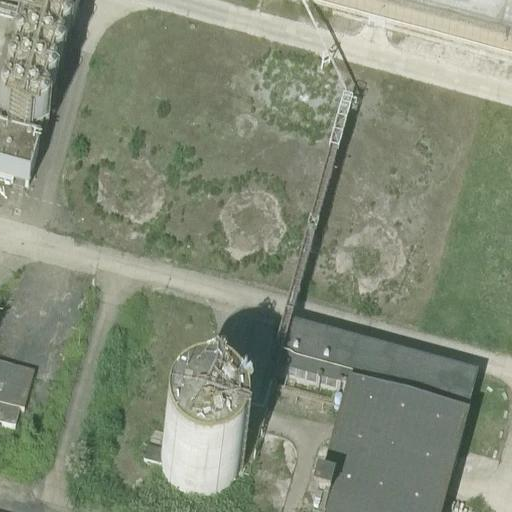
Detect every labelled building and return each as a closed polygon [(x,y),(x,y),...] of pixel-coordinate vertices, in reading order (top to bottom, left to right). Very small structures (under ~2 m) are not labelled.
[(48,12),(81,13),(81,0),(47,0),(49,0),(48,12)] [(511,0),(277,0),(463,51),(464,50),(511,63),(511,0)] [(50,83),(52,83),(54,81),(57,77),(57,74),(57,71),(56,67),(53,65),(55,58),(58,57),(61,55),(63,53),(65,50),(65,44),(64,42),(62,40),(58,37),(54,36),(51,36),(49,37),(47,38),(38,36),(37,33),(33,30),(27,29),(25,29),(21,31),(19,33),(17,38),(17,41),(18,43),(19,46),(21,50),(20,56),(18,56),(15,57),(13,58),(12,61),(10,64),(10,68),(11,71),(12,72),(14,75),(12,82),(8,83),(5,85),(4,87),(3,89),(3,94),(3,96),(4,98),(7,102),(5,108),(4,108),(0,109),(0,127),(1,128),(3,129),(10,129),(13,127),(22,129),(24,134),(26,135),(30,136),(32,137),(35,136),(39,135),(41,133),(43,130),(43,125),(42,122),(41,120),(39,118),(41,110),(45,109),(48,107),(49,106),(50,101),(50,97),(49,93),(46,91),(48,84),(49,84),(50,83)] [(441,511),(463,431),(463,430),(462,430),(473,385),(287,334),(276,379),(347,397),(318,504),(313,503),(310,511),(441,511)] [(19,412),(23,414),(33,376),(0,366),(0,426),(14,431),(19,412)] [(191,422),(188,423),(182,427),(176,433),(171,439),(167,446),(165,454),(165,462),(166,470),(168,477),(172,484),(178,490),(184,495),(191,499),(199,501),(207,501),(215,501),(222,498),(229,494),(235,489),(240,483),(244,476),(246,468),(247,460),(246,452),(244,445),(240,438),(235,432),(229,427),(222,423),(214,420),(206,420),(198,420),(191,422)]
